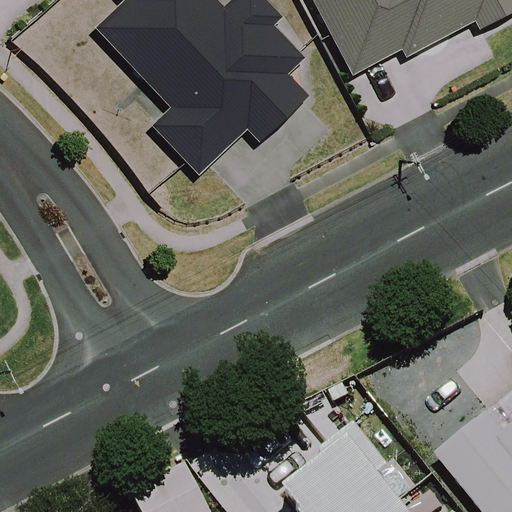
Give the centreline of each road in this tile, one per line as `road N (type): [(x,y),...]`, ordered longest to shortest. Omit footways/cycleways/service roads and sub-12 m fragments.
road 1 (residential): [(142,372),(511,185)]
road 2 (residential): [(0,149),(67,239),(142,372)]
road 3 (residential): [(0,447),(142,372)]
